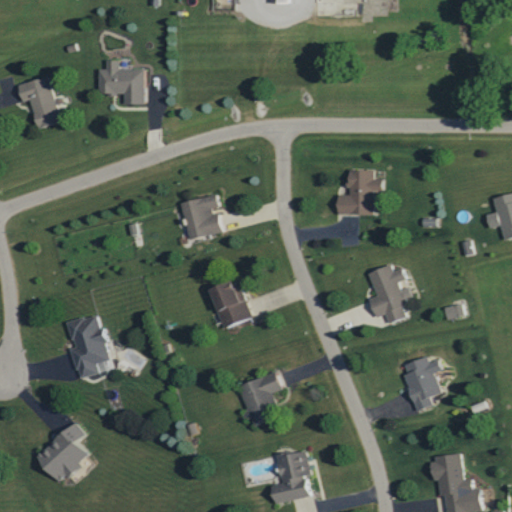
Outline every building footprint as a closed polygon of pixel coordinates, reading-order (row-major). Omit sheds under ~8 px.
[(146,69),(122,69),(122,59),(109,60),(109,69),(101,69),(101,94),(126,94),(126,104),(146,104),(146,69)] [(63,122),(51,76),(21,84),(26,102),(33,100),(40,129),(63,122)] [(341,214),(375,215),(376,190),(386,191),(386,179),(376,179),(376,170),(352,169),(351,195),(342,194),(341,214)] [(511,238),(511,194),(497,198),(507,240),(511,238)] [(225,233),(220,210),(223,210),(219,195),(184,203),(192,240),(225,233)] [(372,273),(380,296),(373,298),(379,317),(389,314),(392,323),(409,318),(404,304),(416,300),(412,287),(404,289),(401,282),(409,279),(406,268),(397,271),(395,265),(372,273)] [(215,288),(227,327),(253,320),(241,281),(215,288)] [(450,319),(466,316),(464,304),(447,307),(450,319)] [(70,322),(77,348),(74,349),(82,378),(101,373),(99,364),(113,360),(105,329),(103,330),(99,314),(70,322)] [(408,364),(411,374),(407,375),(419,411),(434,406),(432,398),(443,394),(436,372),(445,369),(441,359),(432,362),(430,357),(408,364)] [(242,385),(255,427),(280,419),(272,394),(285,390),(280,373),(242,385)] [(39,457),(62,484),(83,466),(81,463),(91,454),(80,442),(89,434),(78,422),(39,457)] [(314,476),(309,450),(280,456),(285,483),(275,485),(278,503),(313,496),(309,477),(314,476)] [(474,511),(485,511),(482,488),(476,489),(474,479),(467,480),(464,454),(435,457),(438,480),(441,479),(443,496),(447,496),(448,511),(474,511)]
